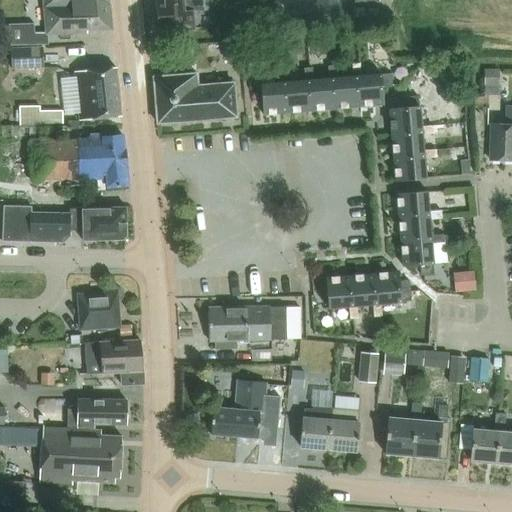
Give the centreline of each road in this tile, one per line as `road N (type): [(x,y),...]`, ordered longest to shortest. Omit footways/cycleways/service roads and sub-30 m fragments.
road 1 (residential): [(511,505),(160,476)]
road 2 (tertiary): [(160,476),(153,261)]
road 3 (residential): [(144,166),(354,150)]
road 4 (tertiary): [(144,166),(124,0)]
road 5 (residential): [(487,343),(487,222),(492,200),(511,191)]
road 6 (residential): [(153,261),(0,258)]
road 7 (unknown): [(239,297),(234,178),(222,160)]
